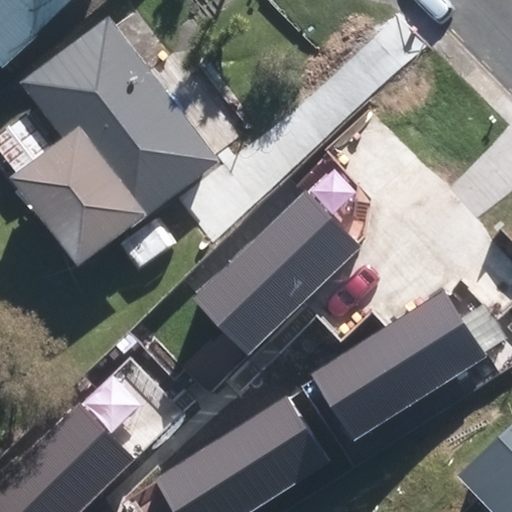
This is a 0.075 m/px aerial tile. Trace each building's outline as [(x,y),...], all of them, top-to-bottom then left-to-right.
[(0,0),(0,60),(15,76),(93,0),(0,0)] [(106,158),(48,204),(99,269),(221,172),(121,47),(57,97),(106,158)] [(308,191),(229,265),(349,392),(427,318),(308,191)] [(99,419),(18,486),(39,511),(74,511),(135,463),(99,419)] [(511,460),(489,481),(511,507),(511,460)]
